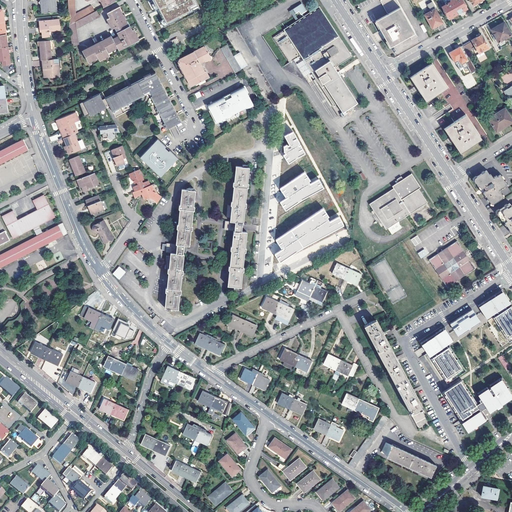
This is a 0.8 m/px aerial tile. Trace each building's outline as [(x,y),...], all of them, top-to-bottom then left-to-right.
[(43,10),(43,14),(55,13),(54,6),(56,6),(55,0),(39,0),(40,10),(43,10)] [(92,6),(76,14),(75,12),(74,0),(66,0),(66,4),(69,26),(95,12),(92,6)] [(179,19),(187,15),(193,11),(193,10),(198,8),(193,0),(176,0),(174,1),(173,0),(145,0),(146,0),(154,0),(148,4),(153,15),(158,13),(163,22),(165,26),(170,23),(171,26),(176,23),(175,21),(179,19)] [(379,25),(378,26),(380,30),(381,32),(384,38),(390,47),(409,37),(411,40),(417,36),(396,0),(380,0),(387,14),(376,20),(379,25)] [(442,7),(448,19),(467,9),(461,0),(453,0),(454,0),(453,0),(450,0),(449,0),(442,0),(443,0),(441,1),(444,5),(442,7)] [(288,13),(291,16),(293,15),(294,16),(298,13),(300,16),(306,13),(301,5),(288,13)] [(97,44),(94,45),(81,52),(86,63),(93,60),(96,58),(97,59),(97,61),(108,55),(106,53),(110,51),(115,48),(117,51),(132,43),(131,42),(135,40),(133,36),(135,36),(132,30),(130,31),(128,27),(127,28),(125,23),(123,20),(121,16),(119,13),(117,8),(105,13),(108,18),(105,20),(111,30),(113,29),(117,37),(111,40),(109,37),(97,44)] [(198,8),(193,10),(193,11),(187,15),(189,18),(200,12),(198,8)] [(342,117),(345,116),(346,117),(348,117),(349,116),(349,115),(352,112),(349,108),(356,103),(334,68),(351,57),(319,8),(298,22),(296,23),(270,40),(287,66),(299,58),(332,107),(334,105),(342,117)] [(425,15),(432,28),(433,28),(434,30),(438,28),(437,25),(442,23),(434,9),(425,15)] [(69,26),(72,47),(78,46),(77,29),(100,18),(97,12),(95,12),(69,26)] [(45,23),(45,22),(39,22),(40,28),(41,28),(42,38),(50,37),(49,32),(60,31),(58,20),(47,21),(48,23),(45,23)] [(504,22),(491,29),(499,45),(503,43),(502,41),(511,35),(504,22)] [(462,45),(466,53),(475,47),(479,53),(488,48),(481,35),(479,34),(476,35),(477,37),(462,45)] [(50,47),(53,47),(52,44),(54,44),(54,41),(37,43),(38,47),(40,47),(41,58),(51,57),(50,51),(50,47)] [(221,49),(234,74),(241,70),(227,46),(221,49)] [(0,63),(2,65),(10,64),(7,47),(0,47),(0,63)] [(449,53),(457,66),(467,60),(460,47),(449,53)] [(197,85),(204,82),(208,80),(206,74),(204,73),(200,65),(203,64),(205,63),(207,63),(211,61),(209,58),(205,48),(178,61),(178,62),(179,65),(187,80),(190,87),(192,88),(197,85)] [(43,61),(44,70),(46,70),(47,77),(58,76),(57,71),(59,70),(58,59),(52,60),(43,61)] [(448,88),(442,79),(440,80),(435,73),(437,71),(432,63),(410,78),(415,86),(418,85),(419,86),(423,92),(420,94),(426,103),(448,88)] [(187,80),(179,65),(178,67),(180,71),(184,80),(187,80)] [(114,110),(114,112),(126,107),(125,105),(130,102),(131,104),(142,99),(141,96),(143,95),(144,96),(151,92),(154,97),(155,97),(156,99),(154,100),(159,112),(160,111),(163,116),(161,116),(167,128),(168,128),(169,130),(183,124),(180,119),(179,117),(180,116),(180,115),(179,114),(178,115),(171,101),(173,100),(172,99),(171,98),(170,98),(164,84),(160,86),(159,85),(158,83),(162,81),(159,74),(131,87),(130,85),(129,85),(128,86),(129,88),(115,95),(114,93),(113,93),(112,94),(112,96),(105,99),(102,93),(91,97),(79,103),(84,115),(91,112),(92,114),(103,110),(102,108),(105,107),(106,109),(109,107),(111,112),(114,110)] [(218,88),(216,83),(198,92),(200,96),(218,88)] [(206,109),(214,123),(251,104),(242,87),(205,105),(206,109)] [(126,107),(114,112),(112,113),(115,119),(148,103),(162,134),(168,131),(167,128),(161,116),(159,112),(154,100),(152,98),(154,97),(151,92),(144,96),(145,97),(142,99),(131,104),(126,107)] [(488,119),(497,133),(511,123),(511,121),(504,109),(488,119)] [(73,133),(77,132),(72,121),(77,120),(74,112),(57,119),(64,137),(73,133)] [(457,144),(455,145),(460,154),(482,139),(476,131),(474,132),(469,125),(472,123),(466,115),(444,129),(450,138),(452,137),(453,138),(457,144)] [(64,137),(57,119),(55,120),(62,138),(64,137)] [(119,132),(116,126),(98,127),(98,132),(100,132),(100,134),(100,139),(106,139),(107,140),(112,140),(113,138),(114,132),(119,132)] [(295,158),(305,152),(293,129),(282,134),(286,142),(283,144),(283,150),(284,153),(283,154),(288,163),(295,158)] [(482,130),(479,133),(484,138),(487,135),(482,130)] [(67,153),(79,148),(76,140),(73,133),(62,138),(65,145),(64,145),(65,148),(67,153)] [(0,163),(28,149),(23,139),(0,150),(0,163)] [(159,155),(165,148),(157,140),(153,144),(155,146),(153,148),(151,146),(139,158),(143,162),(144,160),(146,162),(145,164),(155,174),(156,172),(158,174),(156,175),(159,179),(172,166),(170,164),(172,163),(174,164),(177,160),(169,152),(163,158),(161,157),(159,155)] [(124,153),(121,145),(111,149),(113,156),(114,157),(114,158),(112,159),(115,166),(116,165),(117,168),(118,169),(122,167),(123,166),(122,163),(124,162),(122,159),(125,158),(123,153),(124,153)] [(169,152),(165,148),(159,155),(161,157),(163,158),(169,152)] [(78,155),(68,159),(72,168),(73,167),(76,174),(85,171),(78,155)] [(249,167),(236,166),(231,205),(227,204),(226,217),(230,218),(230,221),(226,221),(225,226),(224,230),(233,231),(227,286),(241,287),(246,232),(242,232),(243,224),(242,224),(242,222),(243,222),(249,167)] [(143,179),(138,169),(130,172),(131,176),(134,176),(135,179),(135,181),(138,180),(139,181),(139,182),(134,184),(136,189),(148,185),(146,180),(141,182),(140,180),(143,179)] [(490,203),(493,204),(503,197),(504,195),(500,189),(506,186),(506,183),(500,173),(493,178),(490,174),(489,175),(486,170),(475,178),(474,180),(478,187),(479,186),(481,189),(483,188),(484,189),(485,190),(483,191),(490,203)] [(98,182),(93,171),(76,179),(78,184),(82,183),(83,185),(81,185),(84,190),(89,188),(89,186),(88,185),(92,183),(93,184),(98,182)] [(324,187),(319,178),(310,183),(308,181),(310,180),(304,171),(280,188),(286,198),(280,201),(285,210),(301,200),(324,187)] [(401,227),(398,221),(428,202),(419,189),(422,187),(413,173),(403,179),(402,176),(398,179),(399,182),(393,186),(394,188),(369,204),(373,211),(372,212),(375,217),(374,217),(377,223),(378,222),(381,227),(383,225),(386,229),(388,228),(392,234),(401,227)] [(153,201),(155,203),(160,196),(155,193),(152,189),(150,184),(148,185),(136,189),(133,190),(136,197),(142,193),(145,193),(145,194),(146,195),(145,196),(147,199),(151,200),(153,201)] [(169,269),(164,308),(167,308),(167,310),(170,310),(170,308),(178,309),(184,254),(183,254),(183,252),(184,252),(184,249),(185,245),(189,245),(195,191),(182,189),(176,244),(167,243),(166,252),(170,253),(170,256),(166,256),(164,268),(169,269)] [(0,254),(0,267),(56,240),(64,236),(68,233),(64,225),(63,223),(58,225),(48,230),(43,233),(39,226),(44,223),(54,218),(56,217),(44,194),(43,195),(42,195),(32,200),(38,210),(18,220),(13,210),(2,216),(12,236),(13,238),(13,239),(33,229),(37,236),(0,254)] [(91,213),(104,208),(97,194),(85,200),(88,208),(89,207),(90,208),(90,209),(89,210),(91,213)] [(511,205),(510,202),(497,210),(497,213),(501,219),(503,219),(511,231),(511,205)] [(104,208),(91,213),(92,216),(105,211),(104,208)] [(303,247),(344,225),(339,217),(329,222),(327,218),(329,216),(324,208),(276,240),(282,249),(274,254),(279,263),(303,247)] [(95,230),(98,230),(104,242),(113,238),(107,225),(105,226),(102,220),(95,223),(93,225),(92,226),(92,227),(92,228),(93,230),(94,230),(95,230)] [(0,245),(10,240),(5,231),(0,233),(0,245)] [(417,235),(410,239),(414,246),(421,242),(417,235)] [(429,259),(447,286),(475,268),(457,241),(429,259)] [(417,253),(421,258),(428,254),(425,249),(417,253)] [(343,268),(343,267),(337,263),(332,273),(344,279),(348,270),(343,268)] [(119,266),(112,274),(119,279),(125,272),(119,266)] [(353,273),(348,270),(344,279),(357,285),(361,275),(354,271),(353,273)] [(311,279),(309,283),(308,285),(314,287),(317,282),(311,279)] [(308,299),(321,305),(327,292),(320,289),(323,283),(317,280),(317,282),(314,287),(308,285),(309,283),(302,280),(297,290),(294,295),(307,301),(308,299)] [(390,298),(393,302),(404,294),(399,287),(395,290),(397,293),(390,298)] [(511,340),(511,302),(503,289),(484,302),(487,308),(492,314),(486,317),(492,326),(490,327),(502,346),(511,340)] [(273,300),(266,296),(261,307),(277,314),(279,310),(276,308),(278,304),(273,301),(273,300)] [(275,318),(287,323),(294,309),(287,306),(288,304),(280,300),(278,304),(276,308),(279,310),(277,314),(275,318)] [(89,307),(85,318),(97,323),(101,314),(96,312),(96,311),(89,307)] [(458,334),(480,320),(476,314),(473,309),(451,323),(455,329),(458,334)] [(97,323),(109,329),(114,318),(107,315),(106,317),(101,314),(97,323)] [(232,314),(228,324),(240,330),(244,321),(238,319),(239,318),(239,317),(232,314)] [(130,340),(136,327),(118,319),(112,332),(130,340)] [(364,325),(416,423),(426,417),(375,320),(364,325)] [(481,322),(480,320),(458,334),(459,336),(481,322)] [(240,330),(252,335),(257,325),(250,322),(250,323),(249,324),(244,321),(240,330)] [(448,334),(452,341),(454,339),(450,333),(446,327),(421,343),(428,355),(431,354),(425,343),(443,331),(447,335),(448,334)] [(452,341),(448,334),(447,335),(443,331),(425,343),(431,354),(432,355),(433,357),(448,382),(464,372),(448,348),(446,344),(452,341)] [(199,333),(195,344),(207,349),(213,337),(206,334),(206,336),(199,333)] [(207,349),(219,355),(224,344),(218,341),(218,340),(213,337),(207,349)] [(36,341),(31,352),(46,359),(48,354),(45,353),(47,348),(42,346),(43,345),(36,341)] [(450,346),(448,348),(464,372),(465,371),(450,346)] [(46,359),(58,365),(63,354),(56,351),(55,352),(47,348),(45,353),(48,354),(46,359)] [(284,365),(291,368),(292,365),(295,367),(297,362),(294,360),(296,355),(291,353),(292,351),(284,348),(279,359),(284,361),(286,362),(284,365)] [(328,354),(323,364),(335,370),(339,361),(334,359),(335,357),(328,354)] [(304,359),(296,355),(294,360),(297,362),(295,367),(306,372),(312,361),(305,358),(304,359)] [(108,356),(103,366),(122,375),(126,365),(121,363),(121,362),(108,356)] [(509,366),(502,356),(498,358),(505,369),(509,366)] [(448,382),(433,357),(430,358),(446,383),(448,382)] [(352,365),(345,362),(344,364),(339,361),(335,370),(339,372),(347,375),(351,377),(356,365),(353,363),(352,365)] [(132,367),(131,368),(126,365),(122,375),(134,380),(139,370),(132,367)] [(168,366),(161,381),(173,387),(175,381),(178,383),(180,379),(177,377),(180,373),(174,370),(175,369),(168,366)] [(252,371),(245,368),(240,379),(252,384),(258,372),(253,369),(252,371)] [(71,371),(66,381),(78,387),(82,378),(77,375),(78,374),(71,371)] [(252,384),(264,390),(269,380),(262,377),(264,374),(258,372),(252,384)] [(188,375),(188,377),(180,373),(177,377),(180,379),(178,383),(191,389),(195,379),(188,375)] [(0,384),(0,390),(1,392),(3,390),(12,397),(18,389),(5,378),(0,384)] [(78,387),(91,392),(95,382),(89,379),(88,380),(82,378),(78,387)] [(449,388),(443,391),(461,419),(462,418),(464,421),(463,422),(467,428),(485,417),(481,411),(483,409),(486,408),(488,412),(511,397),(511,395),(503,380),(478,395),(480,399),(478,401),(479,403),(475,406),(460,381),(449,388)] [(202,390),(198,400),(203,403),(210,406),(214,397),(209,395),(210,394),(202,390)] [(277,403),(289,409),(294,400),(288,397),(289,396),(282,393),(277,403)] [(353,397),(353,396),(346,393),(341,403),(357,411),(359,406),(356,405),(358,400),(356,399),(353,397)] [(24,394),(18,402),(30,413),(37,405),(24,394)] [(217,397),(215,396),(214,397),(210,406),(207,412),(213,415),(216,409),(218,410),(229,415),(231,404),(220,399),(221,397),(220,396),(219,396),(217,397)] [(104,398),(100,408),(107,412),(112,414),(116,406),(111,403),(111,402),(104,398)] [(299,402),(294,400),(289,409),(301,414),(306,404),(299,401),(299,402)] [(373,405),(366,402),(366,404),(358,400),(356,405),(359,406),(357,411),(368,416),(373,405)] [(203,403),(200,409),(207,413),(207,412),(210,406),(203,403)] [(117,417),(124,420),(129,410),(122,407),(121,408),(116,406),(112,414),(111,416),(116,419),(117,417)] [(37,418),(50,429),(56,422),(44,411),(37,418)] [(233,419),(246,434),(254,428),(241,412),(233,419)] [(348,464),(354,468),(389,419),(384,415),(348,464)] [(486,419),(485,417),(467,428),(463,422),(461,423),(466,431),(486,419)] [(313,429),(326,435),(330,426),(325,423),(325,422),(318,419),(313,429)] [(188,423),(183,433),(195,439),(199,430),(194,428),(194,426),(188,423)] [(38,439),(25,428),(21,424),(17,429),(21,433),(19,436),(31,446),(38,439)] [(0,438),(2,440),(8,432),(0,425),(0,438)] [(335,428),(330,426),(326,435),(338,440),(343,430),(336,427),(335,428)] [(206,430),(200,428),(199,430),(195,439),(207,445),(212,435),(205,431),(206,430)] [(152,436),(145,433),(140,444),(153,449),(159,437),(153,434),(152,436)] [(227,440),(238,453),(246,446),(243,442),(235,433),(227,440)] [(80,441),(72,434),(63,445),(71,451),(80,441)] [(153,449),(165,455),(170,445),(163,442),(164,439),(159,437),(153,449)] [(268,445),(284,457),(290,449),(274,437),(268,445)] [(9,457),(18,446),(10,440),(2,450),(9,457)] [(194,440),(190,451),(195,453),(200,443),(194,440)] [(392,446),(385,443),(381,452),(387,455),(387,456),(431,477),(436,466),(392,445),(392,446)] [(52,458),(60,464),(71,451),(63,445),(52,458)] [(82,456),(95,466),(101,459),(89,448),(82,456)] [(219,461),(232,476),(240,469),(227,454),(219,461)] [(290,479),(305,466),(298,458),(283,471),(284,473),(290,479)] [(95,466),(105,476),(112,468),(101,459),(95,466)] [(176,460),(171,470),(184,476),(188,467),(182,464),(183,463),(176,460)] [(50,475),(38,465),(31,472),(44,483),(47,480),(50,475)] [(184,476),(196,482),(200,471),(194,468),(193,469),(188,467),(184,476)] [(62,476),(74,486),(78,481),(81,478),(69,468),(62,476)] [(267,486),(272,492),(280,485),(267,470),(259,476),(267,486)] [(297,483),(304,491),(309,487),(319,479),(312,470),(297,483)] [(10,485),(23,495),(29,487),(27,486),(28,485),(26,483),(26,484),(16,477),(10,485)] [(130,483),(122,477),(116,484),(113,487),(121,493),(130,483)] [(316,491),(323,500),(328,495),(339,487),(331,478),(316,491)] [(40,488),(53,498),(55,496),(59,491),(47,480),(44,483),(40,488)] [(72,489),(84,499),(90,492),(78,481),(74,486),(72,489)] [(208,496),(215,505),(220,501),(232,490),(225,482),(208,496)] [(482,496),(497,499),(499,489),(499,488),(484,486),(482,496)] [(104,498),(111,504),(121,493),(113,487),(104,498)] [(332,503),(339,511),(354,498),(347,490),(335,500),(332,503)] [(140,492),(133,499),(144,508),(150,500),(140,492)] [(226,507),(230,511),(237,511),(249,503),(242,494),(231,503),(226,507)] [(48,504),(58,511),(59,511),(65,505),(55,496),(53,498),(48,504)] [(27,500),(21,508),(25,511),(35,511),(38,509),(27,500)] [(350,511),(366,511),(370,509),(364,501),(352,510),(350,511)]
